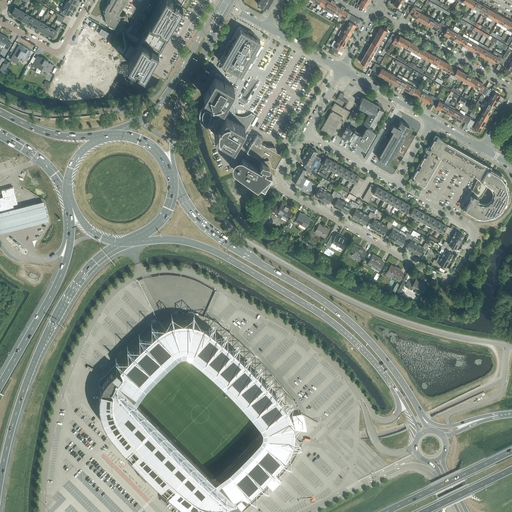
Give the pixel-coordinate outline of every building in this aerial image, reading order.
[(65,0),(67,1),(65,4),(64,5),(72,9),(75,4),(67,0),(65,0)] [(105,12),(104,12),(106,18),(107,24),(113,27),(119,30),(122,29),(129,28),(130,26),(128,21),(128,18),(127,15),(125,14),(121,15),(119,14),(117,14),(116,13),(117,11),(118,12),(125,0),(110,0),(109,3),(109,2),(104,10),(105,10),(105,12)] [(155,0),(123,57),(128,60),(127,62),(134,66),(136,63),(139,64),(137,68),(144,72),(145,69),(150,73),(186,10),(181,7),(182,5),(175,1),(174,3),(172,2),(173,0),(172,0),(172,1),(169,0),(155,0)] [(270,0),(259,0),(257,3),(266,8),(269,2),(270,3),(272,0),(270,0)] [(328,12),(329,10),(334,1),(332,0),(330,2),(327,0),(324,7),(322,9),(328,12)] [(370,4),(362,0),(361,0),(359,5),(365,8),(367,5),(369,6),(370,4)] [(403,3),(398,0),(395,0),(395,1),(395,0),(394,0),(392,4),(392,5),(395,7),(399,9),(403,3)] [(476,0),(476,1),(472,7),(477,10),(481,4),(479,3),(479,2),(479,1),(476,0)] [(329,10),(334,13),(338,6),(334,4),(336,2),(334,1),(329,10)] [(64,5),(65,4),(61,3),(61,4),(64,6),(61,11),(67,14),(68,15),(72,9),(64,5)] [(483,5),(481,4),(477,10),(482,13),(486,6),(484,4),(483,4),(483,5)] [(411,16),(416,19),(420,12),(421,10),(414,5),(409,13),(412,14),(411,16)] [(11,14),(16,17),(20,10),(21,10),(23,7),(21,6),(19,9),(15,7),(11,14)] [(341,8),(338,6),(334,13),(339,16),(344,7),(342,6),(341,8)] [(486,18),(487,16),(491,10),(489,9),(489,8),(489,7),(486,6),(482,13),(481,15),(482,17),(484,18),(486,18)] [(339,16),(344,18),(347,20),(350,14),(348,13),(348,12),(345,10),(346,8),(344,7),(339,16)] [(16,17),(21,20),(25,13),(26,13),(28,10),(26,9),(25,12),(21,10),(20,10),(16,17)] [(487,16),(492,19),(496,13),(497,11),(494,10),(493,10),(493,11),(491,10),(487,16)] [(21,20),(27,23),(31,16),(32,16),(33,13),(32,12),(30,15),(26,13),(25,13),(21,20)] [(416,19),(421,21),(425,15),(420,12),(416,19)] [(492,19),(497,22),(501,15),(496,13),(492,19)] [(27,23),(32,26),(36,19),(37,19),(38,16),(37,15),(35,18),(32,16),(31,16),(27,23)] [(421,21),(426,24),(430,18),(425,15),(421,21)] [(497,22),(502,25),(506,18),(501,15),(497,22)] [(32,26),(37,29),(41,22),(42,22),(44,19),(42,18),(40,21),(37,19),(36,19),(32,26)] [(426,24),(431,27),(435,21),(430,18),(426,24)] [(502,25),(507,28),(511,21),(506,18),(502,25)] [(352,23),(350,21),(349,21),(346,26),(353,30),(355,27),(357,28),(361,20),(358,19),(355,24),(352,23)] [(37,29),(42,32),(46,25),(47,25),(49,22),(47,21),(45,24),(42,22),(41,22),(37,29)] [(437,30),(437,29),(440,31),(444,24),(441,23),(440,24),(435,21),(431,27),(437,30)] [(42,32),(48,35),(52,28),(54,25),(53,24),(51,27),(47,25),(46,25),(42,32)] [(443,34),(448,37),(453,29),(451,28),(450,30),(447,28),(448,27),(445,25),(441,31),(444,33),(443,34)] [(346,26),(343,32),(352,36),(353,34),(351,33),(353,30),(346,26)] [(52,28),(48,35),(53,38),(57,31),(58,31),(60,28),(58,27),(56,30),(52,28)] [(387,30),(381,27),(377,32),(384,35),(387,30)] [(248,32),(244,30),(244,31),(241,29),(237,36),(236,35),(234,38),(233,38),(231,41),(230,40),(225,48),(226,49),(225,52),(226,52),(224,56),(225,56),(221,63),(228,67),(225,72),(231,76),(234,71),(241,74),(245,68),(246,68),(248,65),(249,66),(251,62),(252,63),(256,56),(255,55),(257,52),(256,51),(258,48),(256,47),(260,40),(257,39),(258,37),(254,36),(255,34),(248,31),(248,32)] [(448,37),(453,40),(457,33),(458,32),(453,29),(448,37)] [(340,37),(347,41),(349,37),(351,38),(352,36),(343,32),(340,37)] [(375,37),(381,41),(384,35),(377,32),(375,37)] [(3,47),(7,49),(11,43),(7,41),(9,38),(2,34),(2,35),(0,33),(0,43),(4,46),(3,47)] [(457,42),(459,43),(462,36),(457,33),(453,40),(453,41),(455,43),(456,42),(457,42)] [(400,47),(401,45),(405,39),(400,36),(399,37),(396,36),(392,43),(400,47)] [(464,46),(467,39),(462,36),(459,43),(464,46)] [(347,41),(340,37),(337,42),(346,47),(347,45),(345,44),(347,41)] [(381,41),(375,37),(372,42),(378,46),(381,41)] [(467,39),(464,46),(469,49),(472,42),(474,39),(469,37),(467,39)] [(410,41),(405,39),(401,45),(406,48),(410,41)] [(472,42),(469,49),(470,50),(470,51),(472,52),(474,51),(477,45),(479,42),(474,39),(472,42)] [(410,41),(406,48),(405,50),(410,53),(411,51),(415,44),(410,41)] [(337,42),(334,47),(333,46),(331,50),(337,53),(339,50),(341,51),(343,48),(345,49),(346,47),(337,42)] [(378,46),(372,42),(369,47),(375,51),(378,46)] [(477,45),(474,51),(479,54),(482,48),(484,45),(479,42),(477,45)] [(30,50),(25,47),(19,44),(13,54),(24,61),(30,50)] [(411,51),(416,54),(420,47),(415,44),(411,51)] [(482,48),(479,54),(484,57),(487,51),(489,48),(484,45),(482,48)] [(369,47),(366,52),(372,56),(375,51),(369,47)] [(416,54),(421,56),(425,50),(420,47),(416,54)] [(430,53),(425,50),(421,56),(427,59),(430,53)] [(484,57),(489,60),(493,54),(487,51),(484,57)] [(495,62),(499,55),(495,53),(495,52),(494,51),(493,54),(489,60),(491,61),(491,62),(491,63),(493,64),(494,64),(494,63),(495,62)] [(372,56),(366,52),(363,57),(369,61),(372,56)] [(427,59),(432,62),(435,56),(430,53),(427,59)] [(71,54),(53,86),(69,95),(72,89),(81,94),(83,90),(86,91),(89,85),(101,92),(112,71),(88,57),(88,56),(85,54),(80,63),(75,61),(76,60),(75,56),(71,54)] [(43,69),(49,73),(54,65),(48,62),(48,61),(41,57),(41,58),(37,56),(32,65),(35,67),(36,66),(43,70),(43,69)] [(432,62),(437,65),(440,59),(435,56),(432,62)] [(369,61),(363,57),(360,62),(366,66),(369,61)] [(445,62),(440,59),(437,65),(442,68),(445,62)] [(442,68),(447,71),(450,66),(450,65),(445,62),(442,68)] [(386,71),(381,68),(377,74),(383,77),(386,71)] [(462,71),(457,68),(454,75),(459,78),(462,71)] [(391,74),(386,71),(383,77),(388,80),(391,74)] [(467,74),(462,71),(459,78),(464,81),(467,74)] [(221,76),(216,73),(215,76),(214,76),(203,95),(205,96),(208,105),(206,105),(204,106),(202,107),(200,108),(199,110),(199,114),(200,117),(201,121),(204,123),(207,125),(209,125),(210,125),(212,124),(213,123),(215,132),(214,134),(233,145),(234,145),(238,148),(240,144),(236,141),(238,138),(239,136),(240,134),(240,133),(243,135),(255,115),(251,113),(248,115),(246,116),(245,116),(243,116),(241,116),(240,116),(238,116),(236,115),(234,113),(233,112),(232,111),(232,110),(234,110),(233,106),(230,107),(230,105),(230,103),(231,100),(231,99),(237,89),(225,82),(225,80),(223,80),(219,78),(221,76)] [(393,83),(396,77),(391,74),(388,80),(393,83)] [(472,77),(467,74),(464,81),(469,83),(472,77)] [(401,80),(396,77),(393,83),(398,86),(401,80)] [(477,80),(472,77),(469,83),(474,86),(477,80)] [(398,86),(403,89),(407,82),(401,80),(398,86)] [(483,83),(477,80),(474,86),(479,89),(481,85),(483,83)] [(403,89),(408,92),(412,85),(407,82),(403,89)] [(408,92),(413,95),(417,88),(412,85),(408,92)] [(413,95),(418,97),(422,91),(417,88),(413,95)] [(494,92),(495,89),(492,88),(491,90),(488,95),(491,97),(497,101),(500,95),(494,92)] [(418,97),(423,100),(427,94),(422,91),(418,97)] [(427,94),(423,100),(428,103),(429,102),(432,97),(427,94)] [(380,106),(363,96),(359,103),(360,104),(358,107),(368,113),(363,123),(368,126),(368,128),(371,129),(373,126),(374,127),(384,110),(379,107),(380,106)] [(491,97),(488,102),(494,106),(497,101),(491,97)] [(435,107),(440,110),(444,104),(439,101),(438,101),(436,106),(435,107)] [(488,102),(485,107),(493,112),(494,109),(494,108),(493,108),(494,106),(488,102)] [(321,129),(331,135),(336,128),(339,130),(350,112),(334,103),(331,110),(321,129)] [(440,110),(445,113),(449,107),(444,104),(440,110)] [(445,113),(450,116),(454,109),(455,108),(450,105),(449,107),(445,113)] [(485,107),(482,112),(488,116),(489,114),(491,114),(493,112),(485,107)] [(450,116),(455,119),(459,112),(454,109),(450,116)] [(464,115),(459,112),(455,119),(460,122),(461,120),(464,115)] [(487,118),(488,116),(482,112),(479,117),(485,121),(486,120),(486,121),(487,121),(488,119),(488,118),(487,118)] [(479,117),(476,122),(483,126),(485,121),(479,117)] [(390,122),(386,119),(382,126),(386,129),(390,122)] [(394,131),(378,159),(387,164),(409,126),(400,121),(397,126),(393,123),(390,128),(394,131)] [(476,122),(474,121),(470,129),(476,132),(477,130),(480,131),(483,126),(476,122)] [(353,130),(347,126),(341,136),(345,139),(344,141),(344,142),(345,142),(346,142),(347,142),(347,141),(354,145),(356,140),(359,134),(355,132),(356,131),(356,130),(356,129),(355,129),(354,129),(353,130)] [(371,129),(368,128),(367,127),(362,135),(360,134),(359,134),(356,140),(361,143),(362,141),(368,145),(375,132),(371,129)] [(275,168),(283,155),(260,142),(263,138),(257,134),(254,139),(254,138),(246,152),(261,160),(258,166),(243,158),(239,163),(240,163),(238,162),(237,162),(237,163),(236,164),(236,165),(238,166),(235,171),(264,188),(272,174),(270,168),(271,165),(275,168)] [(447,142),(437,136),(435,139),(434,139),(430,146),(431,147),(430,149),(427,148),(426,148),(425,149),(426,151),(429,153),(428,154),(425,152),(423,156),(424,156),(420,163),(419,162),(416,168),(417,169),(413,175),(412,175),(409,181),(414,184),(415,181),(420,184),(435,158),(433,157),(435,153),(445,158),(446,157),(451,160),(450,161),(457,165),(458,164),(463,167),(462,168),(470,172),(471,171),(476,174),(475,175),(479,178),(477,181),(476,181),(470,196),(470,197),(470,199),(465,209),(467,210),(466,211),(477,218),(478,216),(483,217),(484,218),(496,215),(495,213),(500,210),(502,211),(508,200),(506,199),(507,193),(509,193),(505,181),(504,181),(500,177),(501,175),(446,144),(447,142)] [(305,154),(317,160),(321,163),(325,157),(322,155),(320,159),(316,156),(318,152),(309,147),(305,154)] [(317,160),(305,154),(302,160),(307,164),(306,166),(313,170),(315,167),(314,166),(317,160)] [(322,164),(328,168),(332,160),(326,157),(322,164)] [(337,163),(332,160),(328,168),(333,171),(337,163)] [(337,163),(333,171),(339,174),(343,167),(337,163)] [(299,166),(295,172),(304,177),(307,172),(311,174),(313,170),(306,166),(305,169),(299,166)] [(348,170),(343,167),(339,174),(344,177),(348,170)] [(344,177),(349,180),(354,173),(348,170),(344,177)] [(295,172),(291,179),(297,182),(296,185),(303,189),(305,185),(300,183),(304,177),(295,172)] [(354,173),(349,180),(355,183),(356,182),(357,179),(359,177),(359,176),(354,173)] [(321,199),(326,192),(320,189),(322,184),(321,184),(323,182),(324,179),(321,178),(320,180),(319,182),(315,188),(318,190),(317,192),(315,196),(321,199)] [(373,193),(378,197),(382,189),(377,186),(376,187),(375,189),(375,190),(373,192),(373,193)] [(3,197),(0,197),(0,212),(14,209),(13,206),(13,205),(17,204),(15,194),(15,193),(14,191),(13,187),(1,190),(2,192),(2,194),(3,196),(3,197)] [(378,197),(384,200),(388,192),(382,189),(378,197)] [(331,197),(334,199),(337,193),(334,191),(331,195),(326,192),(321,199),(328,203),(331,197)] [(393,196),(388,192),(384,200),(389,203),(393,196)] [(341,195),(337,193),(334,199),(336,200),(333,206),(340,210),(344,202),(338,199),(341,195)] [(399,199),(393,196),(389,203),(395,206),(399,199)] [(395,206),(400,209),(404,202),(399,199),(395,206)] [(350,205),(344,202),(340,210),(346,213),(349,208),(352,209),(355,203),(352,201),(350,205)] [(0,234),(34,226),(49,222),(44,202),(29,206),(0,213),(0,234)] [(292,208),(293,207),(292,206),(291,206),(290,206),(289,206),(282,202),(279,207),(276,205),(273,211),(276,213),(277,211),(288,217),(293,208),(292,208)] [(404,202),(400,209),(406,212),(410,205),(404,202)] [(351,216),(358,220),(362,212),(357,209),(359,205),(355,203),(352,209),(355,211),(351,216)] [(419,210),(413,207),(409,214),(415,217),(419,210)] [(425,213),(419,210),(415,217),(420,221),(425,213)] [(295,213),(292,219),(295,221),(306,228),(307,226),(311,219),(300,212),(298,214),(295,213)] [(370,219),(374,214),(370,212),(368,216),(362,212),(358,220),(364,224),(368,218),(370,219)] [(420,221),(426,224),(430,216),(425,213),(420,221)] [(376,231),(381,223),(375,220),(377,215),(374,214),(370,219),(373,221),(370,227),(376,231)] [(435,220),(430,216),(426,224),(431,227),(435,220)] [(431,227),(437,230),(441,223),(435,220),(431,227)] [(392,224),(389,222),(386,226),(381,223),(376,231),(383,234),(386,228),(389,230),(392,224)] [(441,223),(437,230),(442,233),(447,226),(441,223)] [(310,233),(315,236),(316,233),(325,238),(329,229),(319,224),(318,226),(315,224),(310,233)] [(388,237),(394,241),(399,233),(393,230),(395,226),(392,224),(389,230),(391,231),(388,237)] [(400,231),(399,233),(394,241),(401,245),(404,239),(407,240),(410,234),(407,232),(406,234),(400,231)] [(456,231),(452,238),(460,242),(464,236),(456,231)] [(331,236),(326,244),(330,246),(332,243),(342,248),(347,239),(337,234),(335,238),(331,236)] [(410,234),(407,240),(409,242),(406,248),(413,251),(417,244),(411,240),(414,236),(410,234)] [(445,241),(443,244),(449,248),(450,245),(456,249),(460,242),(452,238),(449,243),(445,241)] [(354,243),(350,251),(359,256),(358,258),(361,259),(366,252),(363,250),(364,249),(354,243)] [(417,244),(413,251),(419,255),(422,249),(425,251),(429,245),(425,243),(423,247),(417,244)] [(449,248),(443,244),(441,248),(445,250),(442,256),(449,260),(453,254),(447,250),(449,248)] [(367,264),(379,271),(384,262),(381,261),(382,259),(373,254),(367,264)] [(446,267),(449,260),(442,256),(438,262),(434,259),(432,263),(438,266),(440,263),(446,267)] [(394,276),(393,277),(399,281),(403,274),(401,272),(402,270),(396,267),(396,268),(391,265),(386,272),(394,276)] [(412,288),(421,293),(425,285),(419,281),(416,279),(413,284),(408,281),(405,286),(411,290),(412,288)] [(121,371),(115,366),(104,376),(101,381),(99,390),(98,395),(99,406),(103,417),(111,430),(133,456),(140,463),(144,467),(162,484),(174,494),(187,504),(193,508),(201,511),(205,511),(218,511),(223,511),(232,507),(240,501),(244,496),(240,491),(241,489),(247,492),(258,481),(275,463),(284,454),(291,441),(294,430),(292,420),(288,407),(279,395),(263,375),(244,358),(230,344),(209,327),(200,321),(191,318),(182,317),(172,319),(164,322),(157,326),(149,334),(118,364),(122,370),(121,371)]
